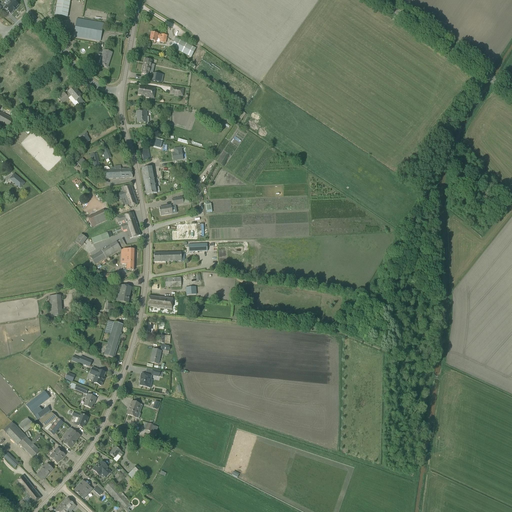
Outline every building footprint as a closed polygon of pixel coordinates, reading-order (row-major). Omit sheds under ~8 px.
[(12,0),(13,0),(12,0),(11,0),(6,6),(2,3),(0,5),(0,4),(0,10),(3,7),(4,8),(10,14),(13,11),(14,12),(16,9),(16,8),(19,5),(15,2),(13,0),(12,0)] [(57,0),(55,15),(67,17),(70,0),(57,0)] [(77,19),(74,37),(100,42),(103,24),(77,19)] [(161,34),(161,35),(151,33),(149,41),(155,42),(156,38),(160,39),(159,42),(165,43),(166,35),(161,34)] [(191,57),(196,48),(175,38),(171,47),(191,57)] [(107,68),(112,53),(104,51),(102,58),(98,56),(95,64),(107,68)] [(141,74),(149,75),(153,76),(152,81),(162,83),(163,75),(154,73),(153,73),(150,73),(152,61),(145,59),(141,74)] [(154,99),(156,88),(140,86),(138,95),(145,96),(145,97),(154,99)] [(183,97),(184,88),(176,87),(175,96),(183,97)] [(85,104),(80,98),(81,97),(74,88),(65,95),(63,92),(57,98),(62,104),(68,99),(75,106),(78,104),(82,108),(85,104)] [(137,123),(147,123),(147,111),(136,112),(137,119),(137,123)] [(12,119),(1,113),(1,114),(0,113),(0,121),(9,126),(12,119)] [(87,135),(86,133),(78,137),(83,145),(90,141),(86,136),(87,135)] [(108,149),(102,151),(106,160),(108,159),(112,158),(108,149)] [(182,160),(182,154),(181,155),(180,149),(174,150),(174,155),(172,155),(173,162),(182,160)] [(99,166),(97,154),(90,156),(89,156),(92,167),(99,166)] [(114,179),(113,170),(110,170),(109,169),(107,167),(104,167),(105,179),(114,179)] [(155,188),(151,167),(142,169),(146,195),(151,194),(156,193),(160,192),(159,187),(155,188)] [(133,178),(131,169),(126,169),(119,170),(119,168),(113,168),(113,170),(114,179),(133,178)] [(162,171),(161,182),(173,182),(174,172),(162,171)] [(25,183),(14,174),(9,179),(20,188),(25,183)] [(137,205),(131,185),(121,188),(123,192),(116,195),(119,201),(125,198),(129,208),(137,205)] [(88,191),(85,186),(79,189),(83,194),(88,191)] [(181,198),(171,199),(173,206),(175,205),(183,204),(181,198)] [(173,206),(159,208),(161,216),(177,213),(175,205),(173,206)] [(87,212),(85,213),(91,227),(108,219),(103,210),(96,213),(95,211),(88,214),(87,212)] [(124,224),(124,225),(135,221),(132,213),(116,218),(118,222),(123,221),(124,224)] [(140,236),(135,221),(124,225),(124,224),(120,225),(122,232),(127,230),(130,239),(140,236)] [(80,247),(86,239),(81,235),(75,243),(80,247)] [(126,245),(122,239),(117,243),(116,242),(102,251),(101,250),(90,257),(95,265),(106,259),(121,250),(120,249),(126,245)] [(207,244),(188,245),(188,253),(207,252),(207,244)] [(134,271),(135,250),(124,249),(121,251),(121,264),(126,264),(126,270),(134,271)] [(184,262),(184,253),(154,253),(154,262),(184,262)] [(180,287),(181,287),(181,278),(161,278),(162,288),(180,287)] [(131,288),(126,287),(118,285),(117,292),(114,291),(113,301),(123,303),(128,304),(131,288)] [(195,287),(186,288),(187,296),(196,295),(195,287)] [(171,310),(172,299),(149,296),(147,307),(171,310)] [(114,313),(114,308),(111,307),(112,304),(106,304),(105,313),(114,313)] [(114,359),(124,326),(114,323),(104,356),(114,359)] [(153,350),(150,363),(157,364),(161,352),(153,350)] [(92,362),(81,357),(78,362),(89,367),(92,362)] [(103,380),(105,373),(92,368),(90,374),(95,376),(92,383),(101,386),(104,380),(103,380)] [(68,373),(66,379),(72,382),(75,376),(68,373)] [(148,388),(151,376),(141,374),(140,380),(141,380),(139,386),(148,388)] [(41,394),(26,406),(31,413),(46,401),(41,394)] [(94,403),(96,398),(87,395),(85,399),(86,400),(84,406),(91,409),(93,403),(94,403)] [(135,418),(139,419),(141,415),(137,413),(140,404),(132,401),(126,415),(135,418)] [(39,407),(32,412),(38,421),(50,412),(47,407),(42,411),(39,407)] [(57,419),(58,418),(51,413),(39,421),(45,429),(53,435),(63,423),(57,419)] [(88,418),(80,414),(78,419),(76,418),(74,423),(76,423),(75,426),(83,429),(86,422),(86,423),(88,418)] [(33,426),(27,419),(19,426),(25,433),(33,426)] [(158,427),(149,424),(146,430),(150,432),(149,435),(154,437),(158,427)] [(31,442),(14,425),(5,433),(17,446),(19,445),(32,459),(40,452),(33,445),(41,437),(39,434),(31,442)] [(65,440),(63,443),(66,446),(70,449),(80,437),(70,429),(69,429),(70,429),(65,435),(68,437),(65,440)] [(113,460),(116,462),(121,457),(120,457),(123,454),(115,447),(110,454),(115,458),(113,460)] [(65,455),(61,452),(57,448),(49,457),(53,460),(57,463),(61,458),(62,459),(65,455)] [(19,464),(8,454),(4,458),(15,468),(19,464)] [(99,477),(102,474),(105,478),(106,477),(111,472),(107,469),(108,468),(102,461),(98,465),(97,465),(92,470),(99,477)] [(42,481),(52,469),(47,465),(37,476),(42,481)] [(136,466),(128,475),(142,490),(145,487),(139,481),(138,481),(138,480),(137,479),(137,478),(138,476),(141,473),(142,473),(142,472),(136,466)] [(23,476),(16,482),(33,504),(41,498),(23,476)] [(90,488),(86,484),(83,481),(74,491),(78,494),(83,499),(87,495),(91,490),(90,488)] [(131,503),(112,481),(104,488),(123,510),(131,503)] [(93,490),(100,496),(103,492),(97,486),(93,490)] [(61,505),(68,511),(70,511),(72,509),(71,508),(74,504),(75,506),(76,506),(67,498),(61,505)] [(21,511),(27,506),(21,500),(11,511),(12,511),(21,511)]
